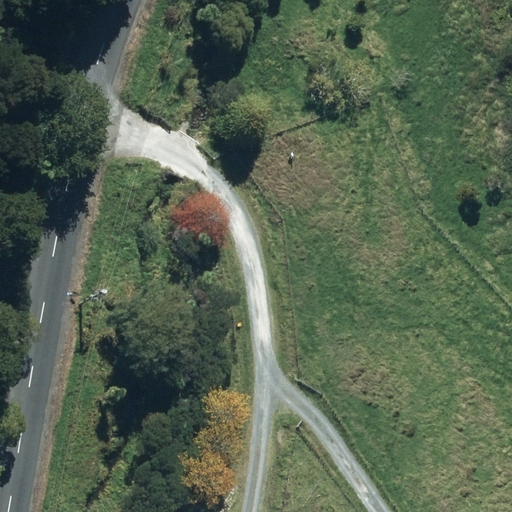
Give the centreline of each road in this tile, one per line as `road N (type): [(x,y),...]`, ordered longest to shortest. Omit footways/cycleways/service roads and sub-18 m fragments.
road 1 (unclassified): [(7,511),(54,240),(121,0)]
road 2 (track): [(80,135),(173,159),(225,199),(259,298),(266,369),(376,511)]
road 3 (track): [(266,369),(248,511)]
